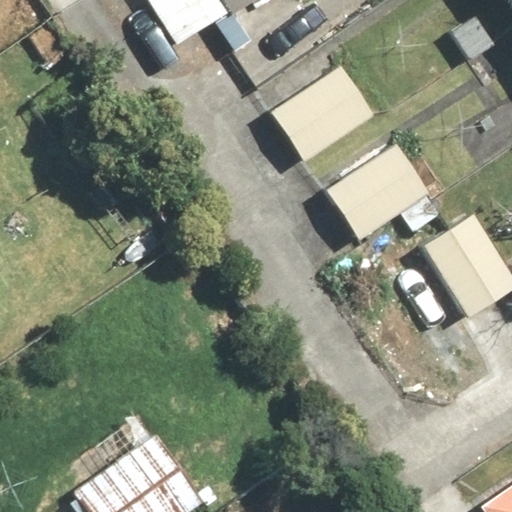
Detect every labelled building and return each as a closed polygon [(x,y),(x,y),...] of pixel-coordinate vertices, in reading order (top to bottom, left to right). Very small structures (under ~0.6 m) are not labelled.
[(210,7),(204,0),(126,0),(163,45),(210,7)] [(330,24),(310,0),(247,0),(203,36),(248,91),(330,24)] [(511,0),(468,0),(511,64),(511,0)] [(358,115),(320,65),(247,119),(284,169),(358,115)] [(395,231),(425,211),(378,139),(300,190),(334,242),(381,211),(395,231)] [(500,283),(461,211),(403,242),(442,314),(500,283)] [(175,511),(192,500),(140,428),(52,492),(66,511),(175,511)] [(511,511),(511,475),(464,508),(466,511),(511,511)]
